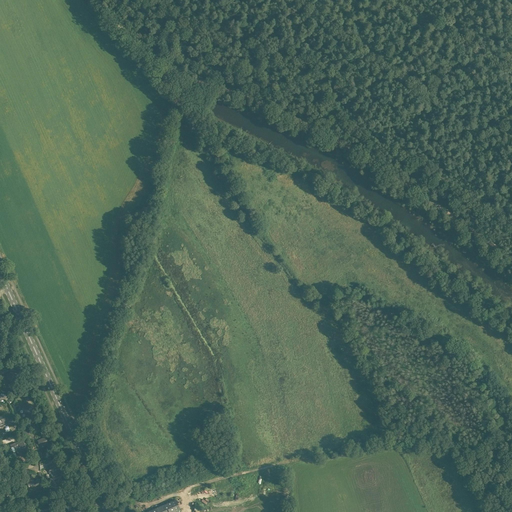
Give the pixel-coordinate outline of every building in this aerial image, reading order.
[(10,381),(12,381),(19,378),(17,373),(14,374),(13,372),(7,374),(10,381)] [(22,408),(24,413),(27,412),(31,410),(28,402),(22,405),(23,408),(22,408)] [(3,424),(4,424),(5,424),(9,422),(7,417),(5,418),(4,415),(0,416),(0,431),(0,432),(3,428),(2,427),(4,426),(3,424)] [(47,440),(45,441),(43,438),(37,440),(39,443),(38,444),(40,448),(49,444),(47,440)] [(21,449),(19,444),(17,445),(16,442),(10,445),(13,452),(21,449)] [(49,470),(53,479),(64,475),(62,469),(60,469),(58,463),(49,467),(50,469),(49,470)] [(31,487),(32,488),(41,484),(39,479),(34,481),(33,479),(27,481),(28,484),(30,483),(32,487),(31,487)] [(3,493),(5,496),(7,495),(8,499),(8,500),(12,498),(9,491),(3,493)] [(176,511),(181,510),(176,500),(147,511),(176,511)] [(75,508),(72,501),(66,504),(67,506),(66,507),(69,511),(75,508)]
